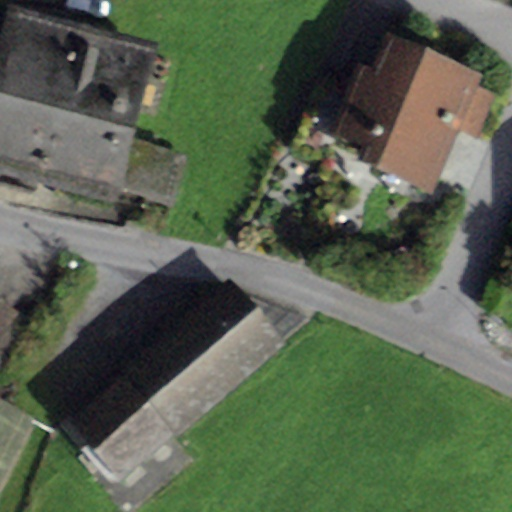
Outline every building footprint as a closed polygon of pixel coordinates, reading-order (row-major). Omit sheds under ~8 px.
[(172,201),(184,159),(124,142),(145,57),(21,24),(0,102),(0,172),(109,202),(113,186),(149,195),(172,201)] [(368,165),(428,190),(453,129),(469,90),(471,85),(392,52),(376,89),(361,83),(354,101),(334,92),(323,88),(296,150),(328,163),(322,177),(357,191),(368,165)] [(490,99),(469,90),(453,129),(474,138),(490,99)] [(109,202),(145,212),(149,195),(113,186),(109,202)] [(230,291),(129,378),(178,434),(278,347),(230,291)] [(0,308),(0,334),(12,315),(0,308)] [(74,427),(122,483),(178,434),(129,378),(74,427)] [(0,467),(25,418),(3,407),(0,413),(0,467)]
